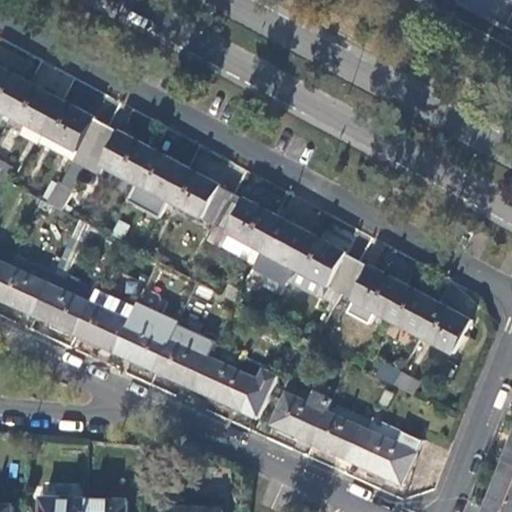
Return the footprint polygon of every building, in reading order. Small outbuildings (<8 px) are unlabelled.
[(0,107),(14,115),(31,82),(0,64),(0,107)] [(49,91),(31,82),(14,115),(10,121),(24,129),(28,122),(46,132),(64,100),(49,91)] [(83,110),(64,100),(46,132),(80,150),(75,159),(88,166),(110,125),(97,119),(97,117),(83,110)] [(123,132),(110,125),(88,166),(101,173),(106,164),(139,182),(157,149),(135,137),(124,132),(123,132)] [(80,150),(46,132),(41,142),(74,160),(75,159),(80,150)] [(172,157),(157,149),(139,182),(173,200),(190,167),(172,157)] [(11,164),(0,158),(0,176),(4,179),(11,164)] [(213,179),(190,167),(173,200),(218,225),(236,193),(223,186),(223,184),(213,179)] [(64,210),(75,190),(60,182),(50,202),(64,210)] [(139,182),(130,200),(163,217),(173,200),(139,182)] [(248,200),(236,193),(218,225),(248,241),(265,250),(283,217),(259,204),(250,199),(248,200)] [(298,225),(283,217),(265,250),(259,263),(256,268),(289,285),(291,282),(299,268),(316,235),(298,225)] [(334,244),(316,235),(299,268),(344,292),(361,260),(348,253),(348,252),(334,244)] [(241,253),(259,263),(265,250),(248,241),(241,253)] [(58,272),(18,254),(12,265),(53,284),(58,272)] [(0,292),(12,265),(0,259),(0,292)] [(374,267),(361,260),(344,292),(357,299),(350,313),(372,325),(379,311),(390,317),(408,284),(386,272),(376,267),(374,267)] [(53,284),(12,265),(0,292),(0,297),(12,304),(38,316),(53,284)] [(344,292),(299,268),(291,282),(322,298),(326,297),(338,304),(344,292)] [(98,290),(58,272),(53,284),(92,302),(98,290)] [(92,302),(53,284),(38,316),(59,325),(78,334),(92,302)] [(428,294),(408,284),(390,317),(424,335),(441,302),(428,294)] [(238,301),(244,291),(232,285),(226,295),(238,301)] [(138,309),(98,290),(92,302),(78,334),(96,342),(118,352),(133,320),(138,309)] [(233,312),(238,301),(226,295),(221,305),(233,312)] [(458,311),(441,302),(424,335),(456,353),(474,319),(458,311)] [(172,339),(133,320),(118,352),(133,360),(157,371),(172,339)] [(311,347),(314,341),(301,334),(296,345),(302,348),(303,344),(311,347)] [(212,358),(172,339),(157,371),(174,379),(197,389),(212,358)] [(263,381),(212,358),(197,389),(221,400),(248,413),(263,381)] [(397,384),(404,371),(387,362),(379,375),(397,384)] [(424,383),(404,371),(397,384),(417,395),(424,383)] [(329,412),(335,399),(317,391),(310,403),(290,393),(275,425),(289,431),(315,443),(329,412)] [(370,430),(329,412),(315,443),(329,450),(355,462),(370,430)] [(425,441),(375,418),(370,430),(355,462),(382,474),(405,485),(425,441)] [(506,511),(511,511),(511,460),(507,459),(498,481),(488,505),(506,511)] [(162,496),(160,507),(182,508),(182,497),(162,496)] [(89,511),(90,499),(45,497),(44,511),(89,511)] [(129,511),(130,500),(90,499),(89,511),(129,511)]
